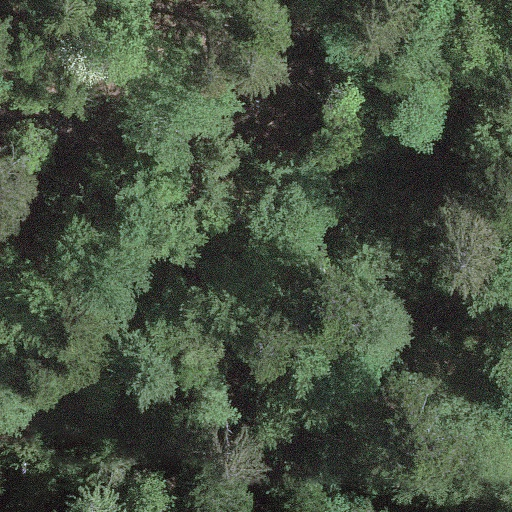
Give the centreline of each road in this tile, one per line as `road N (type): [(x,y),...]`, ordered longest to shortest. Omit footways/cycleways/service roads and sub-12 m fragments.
road 1 (track): [(511,16),(462,49),(257,92),(0,115)]
road 2 (track): [(148,511),(434,311),(511,233)]
